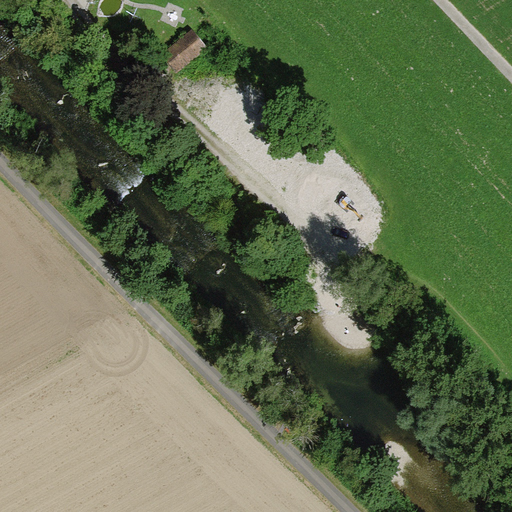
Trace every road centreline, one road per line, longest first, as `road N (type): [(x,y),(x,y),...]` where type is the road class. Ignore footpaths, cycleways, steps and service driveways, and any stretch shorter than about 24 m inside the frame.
road 1 (unclassified): [(0,170),(349,511)]
road 2 (track): [(67,0),(318,267)]
